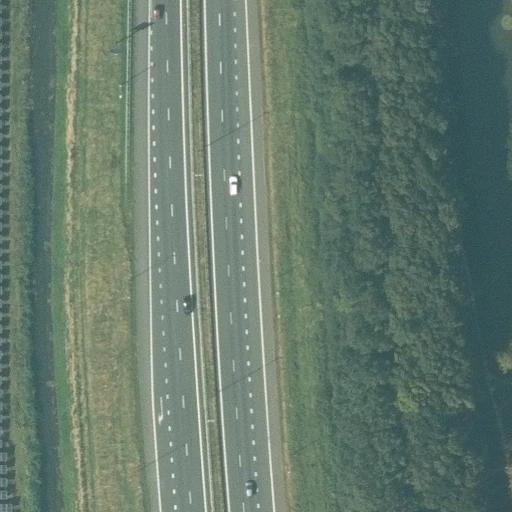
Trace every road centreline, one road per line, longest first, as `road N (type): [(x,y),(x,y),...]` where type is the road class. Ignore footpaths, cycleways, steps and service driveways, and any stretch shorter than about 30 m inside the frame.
road 1 (motorway): [(166,0),(190,511)]
road 2 (motorway): [(243,511),(220,0)]
